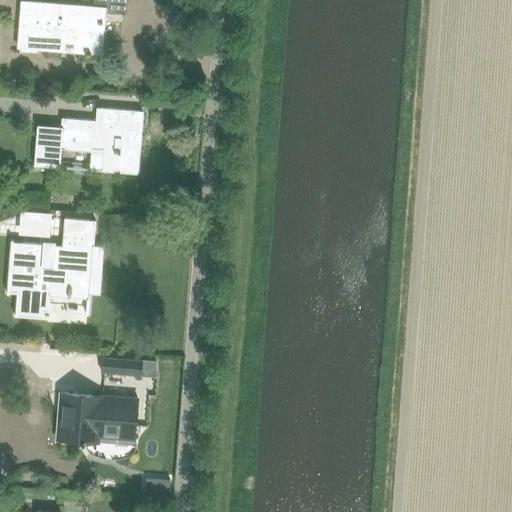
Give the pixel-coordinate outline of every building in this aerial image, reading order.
[(91,0),(91,5),(26,0),(22,0),(19,48),(99,54),(102,6),(123,8),(123,0),(91,0)] [(137,173),(142,111),(96,108),(95,121),(60,118),(60,127),(36,125),(33,166),(59,168),(60,149),(91,152),(91,146),(104,147),(102,171),(137,173)] [(11,242),(7,290),(15,291),(14,315),(41,317),(43,294),(68,296),(69,288),(88,289),(94,220),(64,218),(62,246),(11,242)] [(140,375),(141,361),(102,358),(101,372),(140,375)] [(134,435),(137,398),(63,392),(59,439),(80,441),(80,443),(86,443),(86,442),(96,443),(97,432),(134,435)]
